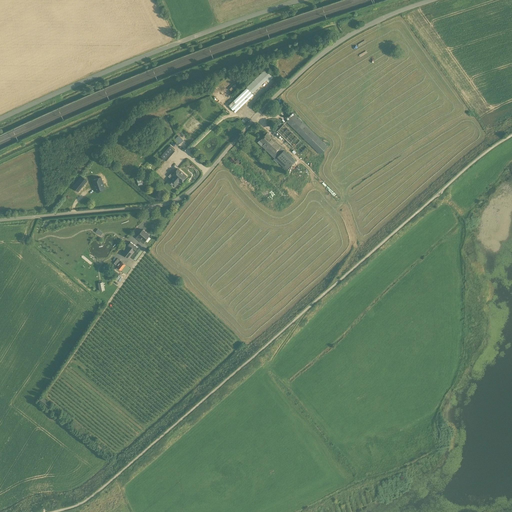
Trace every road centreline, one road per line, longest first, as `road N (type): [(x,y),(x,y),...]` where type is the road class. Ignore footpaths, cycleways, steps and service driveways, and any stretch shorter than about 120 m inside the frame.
road 1 (unclassified): [(0,219),(176,200),(331,47),(432,0)]
road 2 (unclassified): [(0,120),(116,67),(302,0)]
road 3 (motorway): [(0,81),(220,0)]
road 4 (motorway): [(180,0),(0,67)]
